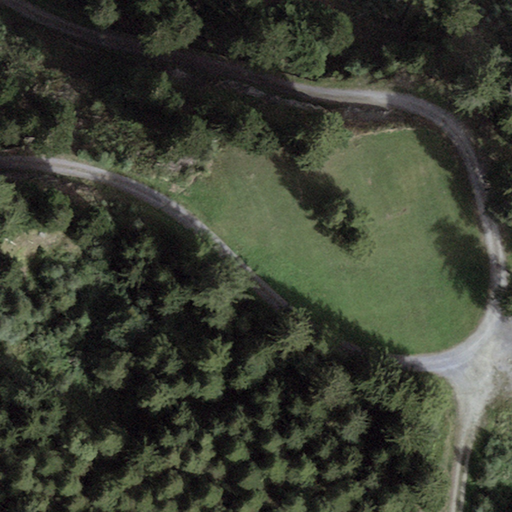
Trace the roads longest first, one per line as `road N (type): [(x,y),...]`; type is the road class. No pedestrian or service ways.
road 1 (track): [(480,368),(495,306),(493,241),(459,135),(433,111),(102,37),(8,0)]
road 2 (track): [(480,368),(355,356),(297,326),(210,238),(158,199),(61,167),(0,165)]
road 3 (track): [(480,368),(457,511)]
